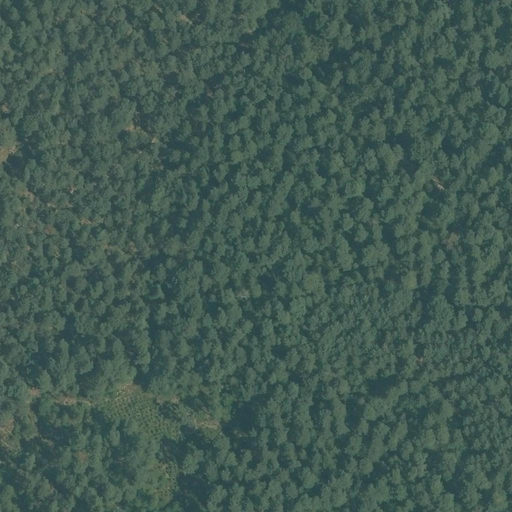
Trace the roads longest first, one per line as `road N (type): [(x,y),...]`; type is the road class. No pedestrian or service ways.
road 1 (track): [(0,234),(156,142),(204,47),(243,26),(492,221),(511,227)]
road 2 (track): [(209,511),(285,388),(323,376),(511,495)]
